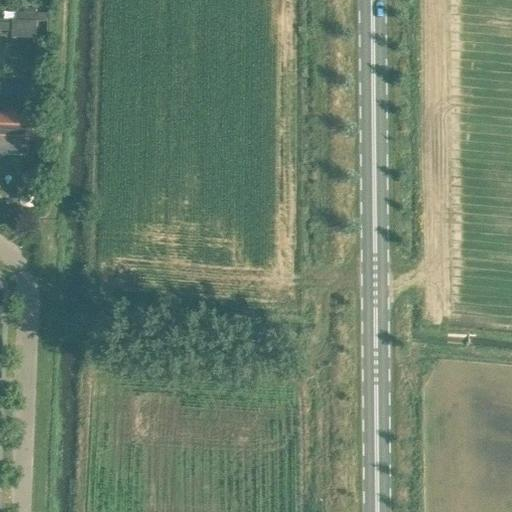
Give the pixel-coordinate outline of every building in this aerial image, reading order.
[(47,13),(16,11),(15,19),(46,21),(47,13)] [(47,22),(36,21),(36,28),(40,32),(46,32),(47,22)] [(0,22),(0,30),(12,31),(12,23),(0,22)] [(0,109),(29,111),(30,85),(0,83),(0,109)] [(0,136),(28,138),(29,112),(0,111),(0,136)] [(0,152),(27,153),(28,138),(0,136),(0,152)]
